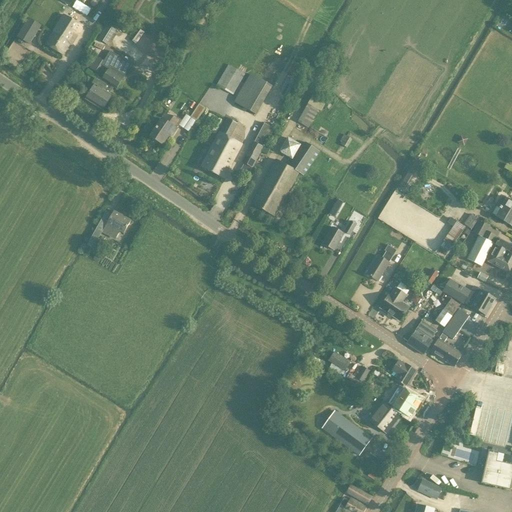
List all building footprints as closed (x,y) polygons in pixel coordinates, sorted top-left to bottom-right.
[(65,15),(54,32),(53,32),(73,44),(85,26),(65,15)] [(28,43),(40,25),(29,18),(17,36),(28,43)] [(107,44),(115,31),(107,26),(99,39),(107,44)] [(72,44),(73,44),(53,32),(46,44),(63,55),(70,44),(72,44)] [(113,95),(108,93),(113,86),(117,88),(132,65),(110,51),(104,62),(97,57),(90,69),(97,73),(102,65),(109,70),(103,80),(101,78),(96,85),(86,100),(103,110),(113,95)] [(246,73),(230,64),(218,86),(234,95),(246,73)] [(257,114),(273,86),(252,74),(236,102),(257,114)] [(308,104),(298,122),(309,128),(319,110),(321,111),(325,104),(313,96),(308,104)] [(197,122),(206,108),(199,104),(190,117),(197,122)] [(172,136),(182,121),(175,116),(169,124),(163,120),(152,137),(163,145),(170,134),(172,136)] [(242,145),(230,139),(238,123),(228,118),(212,148),(229,157),(231,152),(237,155),(242,145)] [(252,145),(247,154),(258,159),(262,151),(264,147),(266,148),(266,146),(275,129),(263,123),(254,142),(255,143),(252,145)] [(339,143),(348,148),(352,139),(344,135),(339,143)] [(277,201),(282,204),(299,173),(304,176),(320,152),(307,142),(291,167),(278,160),(260,192),(269,197),(266,201),(274,205),(277,201)] [(225,179),(237,155),(231,152),(229,157),(212,148),(202,167),(225,179)] [(258,159),(247,154),(243,163),(253,168),(258,159)] [(420,163),(416,160),(400,187),(404,189),(420,163)] [(275,217),(282,204),(277,201),(274,205),(266,201),(269,197),(260,192),(253,205),(275,217)] [(511,202),(503,198),(493,215),(511,226),(511,202)] [(124,234),(132,221),(114,211),(103,231),(117,238),(120,231),(124,234)] [(472,215),(465,225),(471,230),(478,220),(472,215)] [(443,241),(452,247),(466,227),(457,221),(443,241)] [(473,233),(479,237),(480,236),(492,243),(491,243),(511,253),(511,245),(495,237),(495,236),(487,232),(490,226),(479,221),(473,233)] [(356,225),(351,222),(345,233),(350,236),(356,225)] [(335,251),(344,234),(333,228),(324,244),(335,251)] [(96,229),(87,246),(92,248),(101,232),(96,229)] [(510,273),(511,269),(511,253),(491,243),(492,243),(480,236),(479,237),(468,260),(482,267),(486,259),(489,260),(488,262),(510,273)] [(82,254),(87,257),(92,249),(87,246),(82,254)] [(388,246),(385,251),(386,252),(394,256),(397,251),(388,246)] [(386,252),(382,258),(378,256),(367,274),(378,281),(389,263),(394,256),(386,252)] [(425,281),(431,285),(439,274),(432,270),(425,281)] [(481,274),(478,279),(485,283),(488,277),(481,274)] [(486,316),(495,299),(474,287),(471,292),(450,280),(443,292),(463,304),(464,303),(486,316)] [(440,296),(443,292),(433,286),(430,290),(440,296)] [(400,321),(409,308),(401,303),(406,296),(396,289),(391,296),(390,295),(381,308),(400,321)] [(435,321),(444,328),(460,305),(451,299),(435,321)] [(453,340),(468,317),(458,310),(443,333),(453,340)] [(431,340),(437,332),(421,322),(410,338),(406,336),(403,340),(408,343),(407,344),(423,355),(433,341),(431,340)] [(454,367),(462,354),(443,343),(447,337),(442,334),(430,352),(454,367)] [(345,371),(350,363),(334,353),(329,362),(345,371)] [(407,387),(417,371),(406,364),(406,365),(399,361),(393,371),(399,375),(396,380),(407,387)] [(362,382),(369,371),(363,368),(357,379),(362,382)] [(381,380),(384,376),(376,371),(373,375),(381,380)] [(399,385),(393,395),(416,408),(422,399),(405,388),(405,389),(399,385)] [(416,408),(393,395),(388,404),(393,407),(393,408),(410,418),(416,408)] [(387,434),(401,415),(392,409),(382,402),(369,421),(387,434)] [(491,439),(495,412),(481,411),(478,437),(491,439)] [(360,456),(372,439),(335,412),(322,429),(360,456)] [(484,476),(482,484),(511,490),(511,456),(498,454),(498,453),(489,451),(486,469),(484,469),(483,476),(484,476)] [(335,476),(338,471),(331,466),(328,471),(335,476)] [(419,491),(437,500),(442,489),(424,480),(419,491)] [(359,491),(352,487),(348,494),(355,498),(368,505),(371,499),(371,498),(359,491)] [(352,500),(350,502),(345,499),(336,511),(363,511),(366,508),(352,500)]
